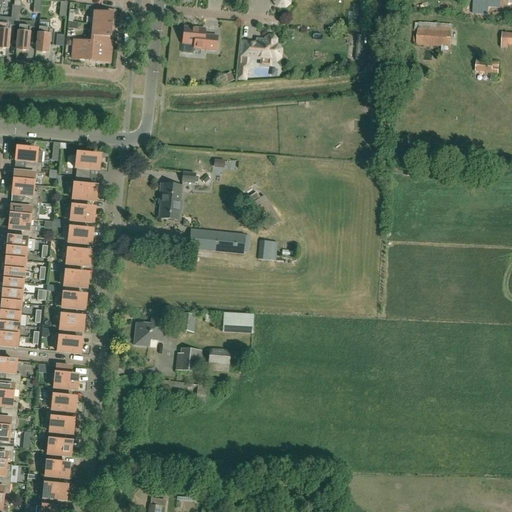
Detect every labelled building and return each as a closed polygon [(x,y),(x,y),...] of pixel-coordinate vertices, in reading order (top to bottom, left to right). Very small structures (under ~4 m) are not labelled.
[(40,14),(41,0),(34,0),(33,13),(40,14)] [(473,0),(472,14),(487,15),(488,8),(492,8),(492,0),(473,0)] [(59,17),(66,17),(67,3),(60,2),(59,17)] [(90,24),(113,26),(111,26),(111,22),(114,22),(114,15),(104,14),(104,11),(105,11),(105,10),(95,9),(94,13),(91,13),(91,17),(94,17),(93,24),(90,24)] [(0,18),(0,48),(7,49),(7,48),(9,48),(9,43),(8,43),(8,39),(12,40),(12,42),(13,42),(15,20),(0,18)] [(19,26),(16,50),(27,51),(27,50),(28,50),(29,45),(28,45),(28,41),(32,42),(32,44),(33,44),(34,28),(28,27),(29,23),(21,22),(20,27),(19,26)] [(93,43),(110,45),(111,45),(111,44),(109,44),(110,33),(113,33),(113,26),(90,24),(90,28),(93,29),(91,42),(74,41),(93,43)] [(48,52),(49,47),(48,47),(48,43),(52,44),(52,46),(53,46),(54,30),(39,28),(36,52),(47,53),(47,52),(48,52)] [(193,49),(216,51),(217,37),(204,36),(205,30),(184,28),(184,29),(182,30),(182,35),(183,36),(182,44),(194,45),(193,49)] [(450,53),(452,30),(418,28),(416,46),(441,47),(441,52),(450,53)] [(511,34),(502,34),(501,49),(508,50),(508,45),(511,45),(511,34)] [(271,65),(272,60),(276,61),(280,57),(281,50),(277,46),(275,46),(276,40),(274,37),(268,36),(266,39),(265,41),(261,40),(257,44),(242,42),(240,57),(260,59),(260,64),(271,65)] [(93,43),(74,41),(75,41),(75,47),(73,47),(72,60),(85,61),(85,59),(91,60),(93,43)] [(110,63),(111,51),(109,51),(110,45),(93,43),(91,60),(97,61),(97,62),(110,63)] [(478,63),(477,72),(498,74),(499,65),(478,63)] [(238,80),(245,80),(247,66),(240,65),(238,80)] [(16,161),(28,162),(28,168),(41,170),(43,152),(36,152),(36,151),(33,151),(33,147),(33,146),(24,145),(24,146),(24,150),(17,149),(16,153),(14,153),(14,159),(16,159),(16,161)] [(76,178),(88,179),(89,170),(98,171),(99,158),(92,157),(93,152),(73,150),(74,150),(73,155),(77,156),(76,169),(77,170),(76,178)] [(27,174),(15,173),(13,184),(33,186),(34,175),(40,175),(41,170),(28,168),(27,174)] [(182,173),(181,182),(194,183),(195,174),(182,173)] [(210,178),(206,174),(200,180),(204,184),(210,178)] [(87,185),(88,179),(76,178),(74,200),(86,201),(95,202),(96,188),(88,187),(88,185),(87,185)] [(25,197),(24,203),(37,204),(39,193),(32,192),(33,186),(13,184),(12,196),(25,197)] [(161,185),(159,200),(162,200),(160,219),(181,221),(182,206),(181,206),(183,187),(161,185)] [(86,201),(74,200),(71,222),(84,223),(93,224),(94,210),(86,209),(86,207),(85,207),(86,201)] [(36,215),(37,204),(24,203),(24,208),(11,207),(10,219),(30,220),(36,221),(36,215)] [(19,237),(37,239),(37,232),(35,232),(35,227),(29,227),(30,220),(10,219),(9,230),(22,231),(21,237),(19,236),(19,237)] [(83,228),(84,223),(71,222),(69,243),(81,245),(90,245),(92,232),(84,231),(84,229),(83,228)] [(249,236),(245,236),(245,235),(191,230),(189,249),(243,254),(243,252),(247,252),(249,236)] [(8,249),(26,251),(27,240),(9,238),(6,250),(8,250),(8,249)] [(275,261),(276,254),(277,243),(260,241),(258,260),(275,261)] [(81,245),(69,243),(67,265),(79,266),(88,267),(89,265),(90,265),(91,260),(89,260),(90,254),(82,253),(82,250),(81,250),(81,245)] [(8,249),(8,250),(5,260),(7,261),(7,260),(25,262),(26,252),(26,251),(8,249)] [(7,260),(7,261),(4,271),(5,271),(6,271),(23,273),(25,262),(7,260)] [(79,272),(79,266),(67,265),(64,287),(77,288),(86,289),(88,275),(80,275),(80,272),(79,272)] [(3,282),(4,282),(22,283),(23,277),(29,278),(29,273),(23,273),(6,271),(5,271),(3,282)] [(4,282),(2,293),(3,293),(3,292),(21,294),(22,283),(4,282)] [(77,294),(77,288),(64,287),(62,309),(75,310),(84,311),(85,297),(78,296),(78,294),(77,294)] [(3,292),(3,293),(1,303),(2,304),(2,303),(20,305),(21,295),(21,294),(3,292)] [(2,303),(2,304),(0,314),(1,314),(19,316),(21,316),(22,305),(20,305),(2,303)] [(75,310),(62,309),(60,331),(73,332),(82,333),(83,319),(75,318),(76,316),(74,316),(75,310)] [(1,314),(0,320),(0,324),(0,325),(18,326),(19,316),(1,314)] [(194,332),(195,316),(181,314),(179,330),(194,332)] [(252,334),(252,315),(223,314),(222,332),(252,334)] [(149,340),(160,341),(163,342),(166,319),(150,318),(149,325),(136,324),(133,346),(148,347),(149,340)] [(0,325),(0,335),(19,337),(20,326),(18,326),(0,325)] [(73,332),(60,331),(58,352),(80,354),(81,341),(73,340),(74,338),(81,338),(82,333),(73,332)] [(0,335),(0,346),(16,348),(16,346),(18,346),(19,338),(19,337),(0,335)] [(200,373),(201,351),(180,349),(180,354),(178,354),(176,371),(200,373)] [(228,372),(231,352),(209,350),(207,370),(228,372)] [(14,374),(16,362),(0,360),(0,372),(7,373),(7,379),(20,380),(21,374),(14,374)] [(71,367),(57,366),(56,375),(55,375),(54,389),(55,389),(67,390),(76,391),(77,377),(70,376),(70,374),(69,374),(69,368),(71,368),(71,367)] [(128,455),(135,378),(116,376),(110,453),(128,455)] [(0,384),(0,395),(12,397),(13,391),(19,391),(20,380),(7,379),(6,385),(0,384)] [(149,398),(160,399),(205,405),(208,386),(151,379),(149,398)] [(67,390),(55,389),(54,397),(53,397),(52,411),(65,412),(74,413),(75,399),(67,398),(68,396),(66,396),(67,390)] [(12,397),(0,395),(0,407),(4,408),(3,413),(17,415),(18,404),(12,403),(12,397)] [(50,433),(63,434),(72,435),(73,421),(65,421),(66,418),(64,418),(65,412),(52,411),(52,419),(51,419),(50,433)] [(3,419),(0,418),(0,430),(9,431),(9,425),(16,426),(17,415),(3,413),(3,419)] [(0,448),(13,449),(15,432),(9,431),(0,430),(0,441),(1,442),(0,448)] [(47,455),(48,455),(60,456),(70,457),(71,443),(63,443),(63,440),(62,440),(63,434),(50,433),(49,441),(47,455)] [(0,448),(0,465),(5,466),(6,459),(12,460),(13,449),(0,448)] [(60,456),(48,455),(47,463),(45,477),(46,477),(58,478),(67,479),(69,465),(61,465),(61,462),(60,462),(60,456)] [(12,466),(5,466),(0,465),(0,482),(10,484),(12,466)] [(58,478),(46,477),(45,485),(44,485),(43,499),(44,499),(56,501),(65,501),(67,487),(59,487),(59,484),(58,484),(58,478)] [(0,499),(2,500),(3,494),(9,494),(10,484),(0,482),(0,499)] [(56,501),(44,499),(43,508),(42,507),(41,511),(64,511),(64,510),(57,509),(57,506),(56,506),(56,501)]
